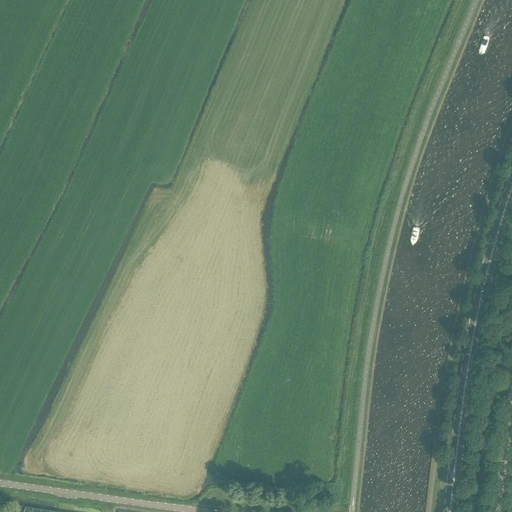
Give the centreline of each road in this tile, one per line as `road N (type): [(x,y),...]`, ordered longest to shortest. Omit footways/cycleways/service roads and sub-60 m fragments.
road 1 (primary): [(451,511),(487,263),(511,189)]
road 2 (unclassified): [(200,511),(0,481)]
road 3 (unclassified): [(492,511),(511,390)]
